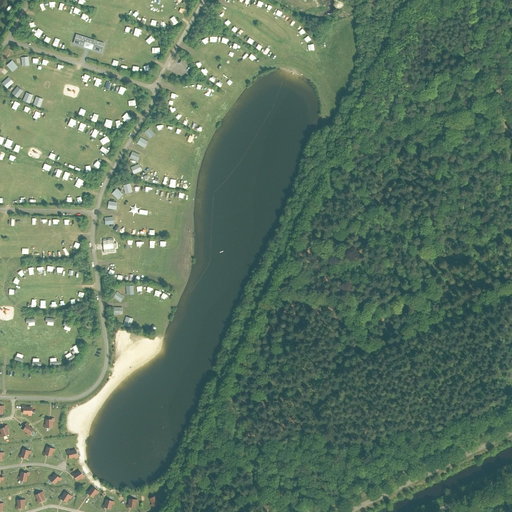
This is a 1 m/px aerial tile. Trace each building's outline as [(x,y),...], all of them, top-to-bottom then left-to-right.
[(105,44),(76,35),(73,44),(102,53),(105,44)] [(145,44),(149,48),(154,42),(149,39),(145,44)] [(183,80),(188,68),(178,64),(173,76),(183,80)] [(114,243),(114,239),(103,241),(104,253),(115,252),(114,248),(117,248),(116,243),(114,243)] [(24,405),(22,405),(22,408),(23,408),(23,414),(27,414),(27,416),(30,416),(31,407),(24,406),(24,405)] [(44,427),(52,427),(52,422),(54,422),(54,418),(51,418),(51,420),(46,420),(46,425),(44,425),(44,427)] [(29,436),(33,429),(28,426),(29,424),(26,423),(25,425),(26,425),(23,430),(27,433),(26,434),(29,436)] [(0,434),(1,437),(9,434),(6,429),(8,428),(7,425),(4,426),(5,427),(0,429),(0,430),(1,434),(0,434)] [(54,449),(46,447),(44,453),(42,452),(41,455),(44,456),(45,455),(50,456),(52,452),(53,452),(54,449)] [(31,451),(23,449),(21,455),(19,454),(19,457),(21,458),(21,457),(27,458),(28,454),(30,454),(31,451)] [(77,458),(75,450),(70,451),(69,450),(66,450),(67,453),(68,453),(69,458),(74,457),(75,458),(77,458)] [(83,478),(79,470),(73,474),(72,472),(70,473),(71,476),(72,475),(76,481),(79,479),(80,480),(83,478)] [(18,479),(26,481),(27,475),(28,476),(29,473),(27,472),(26,473),(21,472),(20,477),(18,477),(18,479)] [(48,478),(54,484),(58,480),(59,481),(62,478),(60,477),(59,478),(55,474),(51,477),(50,476),(48,478)] [(99,492),(92,487),(88,491),(87,490),(85,493),(87,495),(88,494),(93,498),(96,494),(96,495),(99,492)] [(43,494),(42,492),(34,495),(36,500),(34,501),(36,505),(39,503),(38,502),(44,500),(42,495),(43,494)] [(71,497),(64,492),(60,497),(59,496),(57,498),(60,500),(60,499),(65,502),(68,499),(69,499),(71,497)] [(157,495),(150,499),(152,504),(150,505),(152,507),(154,506),(154,505),(159,503),(157,498),(158,498),(157,495)] [(24,503),(24,499),(16,500),(16,506),(14,506),(14,509),(18,509),(18,508),(23,508),(23,503),(24,503)] [(114,502),(106,499),(104,505),(102,504),(101,508),(104,509),(105,507),(110,509),(112,504),(113,505),(114,502)] [(137,500),(129,499),(128,505),(127,504),(126,508),(129,508),(129,507),(134,507),(135,502),(137,503),(137,500)]
